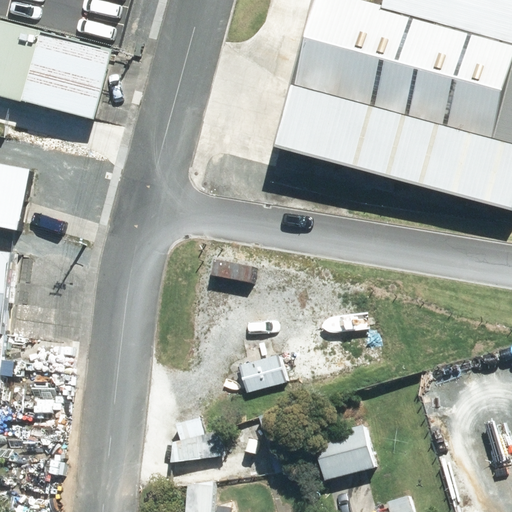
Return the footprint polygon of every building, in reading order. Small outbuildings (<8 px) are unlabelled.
[(511,0),(390,0),(387,10),(351,0),(322,0),(282,151),(511,213),(511,147),(497,143),(502,122),(511,124),(511,0)] [(0,97),(98,124),(117,53),(0,22),(0,97)] [(0,167),(0,229),(22,234),(34,174),(0,167)] [(0,399),(17,256),(0,253),(0,399)] [(281,358),(242,370),(250,397),(290,384),(281,358)] [(274,415),(261,419),(264,429),(277,425),(274,415)] [(176,445),(174,465),(216,460),(214,440),(208,441),(202,421),(179,428),(184,444),(176,445)] [(365,428),(319,442),(331,484),(378,470),(365,428)] [(269,442),(278,476),(302,470),(292,435),(269,442)] [(214,511),(218,485),(191,488),(188,511),(214,511)] [(392,504),(394,511),(414,511),(411,499),(392,504)]
